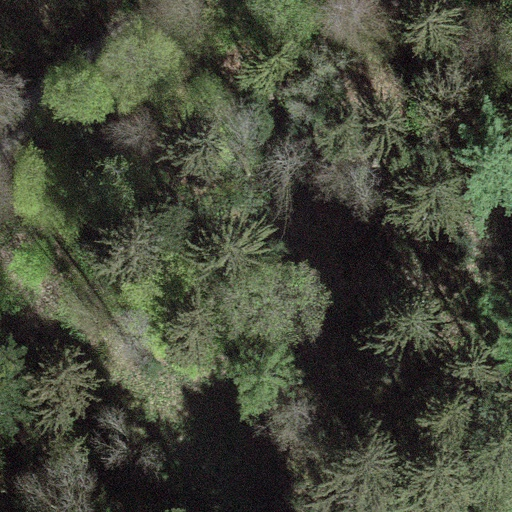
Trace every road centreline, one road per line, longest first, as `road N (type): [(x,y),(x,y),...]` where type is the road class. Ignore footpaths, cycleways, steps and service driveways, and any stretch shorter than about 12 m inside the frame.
road 1 (track): [(182,0),(88,64),(0,143)]
road 2 (track): [(511,85),(482,49),(413,0)]
